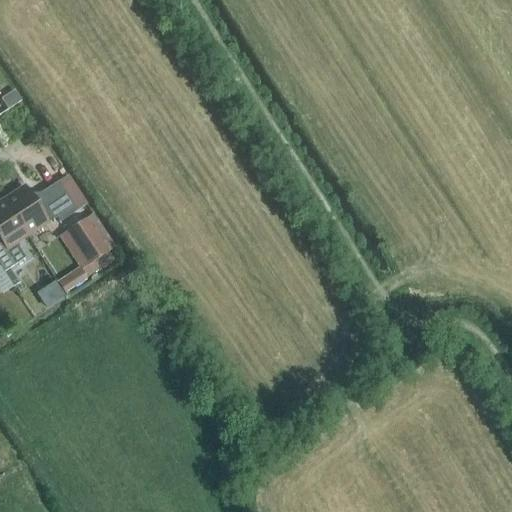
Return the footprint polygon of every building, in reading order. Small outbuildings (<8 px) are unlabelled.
[(11,89),(0,97),(0,102),(6,111),(20,101),(11,89)] [(42,198),(34,203),(24,188),(4,202),(27,237),(56,219),(59,224),(76,213),(57,184),(41,195),(42,198)] [(27,237),(4,202),(0,204),(0,268),(4,274),(9,270),(25,260),(15,245),(27,237)] [(66,234),(88,267),(108,254),(86,221),(66,234)] [(64,294),(86,280),(81,272),(79,269),(57,283),(64,294)] [(13,289),(19,285),(9,270),(4,274),(13,289)]
